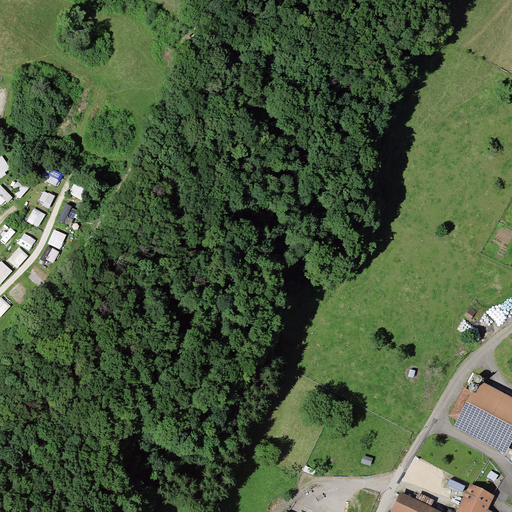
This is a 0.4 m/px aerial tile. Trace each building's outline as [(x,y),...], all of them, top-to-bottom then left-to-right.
[(465,317),(469,319),(474,312),(470,309),(465,317)] [(473,384),(474,385),(476,386),(477,386),(479,386),(480,384),(481,382),(481,381),(480,378),(479,378),(477,377),(474,378),(473,379),(472,381),(473,383),(473,384)] [(469,393),(470,394),(471,395),(472,395),(474,395),(476,393),(476,392),(477,390),(475,387),(474,387),(472,386),(470,387),(469,388),(468,390),(468,392),(469,393)] [(461,422),(506,446),(511,435),(511,411),(477,392),(461,422)] [(472,486),(458,511),(487,511),(485,510),(492,497),(472,486)] [(431,511),(427,510),(414,503),(400,496),(392,511),(431,511)] [(417,496),(414,503),(427,510),(431,502),(417,496)]
